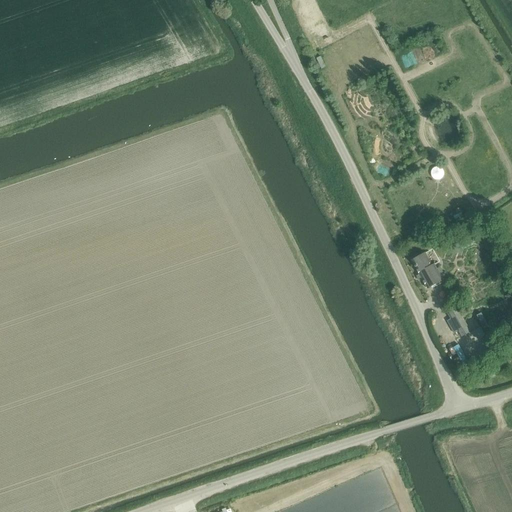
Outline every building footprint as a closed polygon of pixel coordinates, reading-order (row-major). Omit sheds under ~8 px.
[(434,167),(432,176),(443,178),(445,169),(434,167)] [(486,232),(474,237),(477,244),(489,239),(486,232)] [(425,254),(412,261),(427,288),(442,280),(434,265),(432,266),(425,254)] [(503,318),(511,313),(511,295),(496,305),(503,318)] [(458,332),(468,326),(458,308),(448,314),(458,332)]
